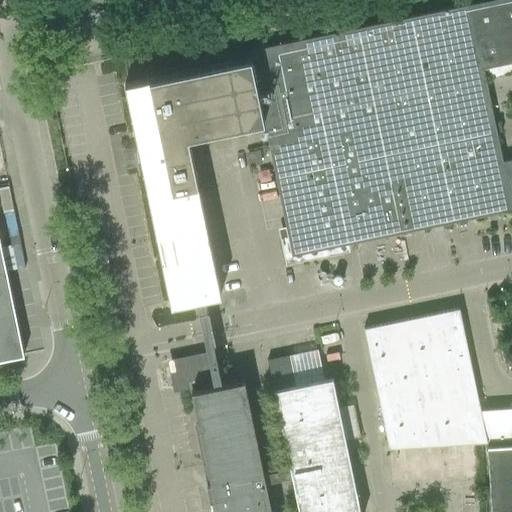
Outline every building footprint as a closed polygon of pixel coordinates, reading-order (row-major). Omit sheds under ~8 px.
[(511,0),(489,0),(248,51),(249,57),(263,123),(291,256),(511,209),(511,159),(503,161),(483,68),(511,62),(511,0)] [(249,57),(127,82),(124,83),(171,305),(191,301),(195,300),(204,298),(220,295),(216,275),(187,138),(263,123),(249,57)] [(0,359),(23,355),(0,242),(0,359)] [(481,413),(481,409),(460,308),(363,328),(389,449),(477,443),(481,443),(483,443),(481,413)] [(317,350),(267,360),(273,389),(290,467),(292,476),(298,511),(360,511),(332,377),(323,379),(317,350)] [(201,360),(176,366),(179,383),(189,381),(191,380),(204,378),(203,370),(201,360)] [(244,380),(191,391),(197,424),(194,425),(206,486),(209,499),(213,498),(215,511),(271,511),(265,482),(292,476),(290,467),(263,472),(244,380)] [(499,412),(481,413),(483,443),(511,440),(511,414),(499,416),(499,412)] [(511,511),(511,444),(486,446),(490,511),(511,511)]
